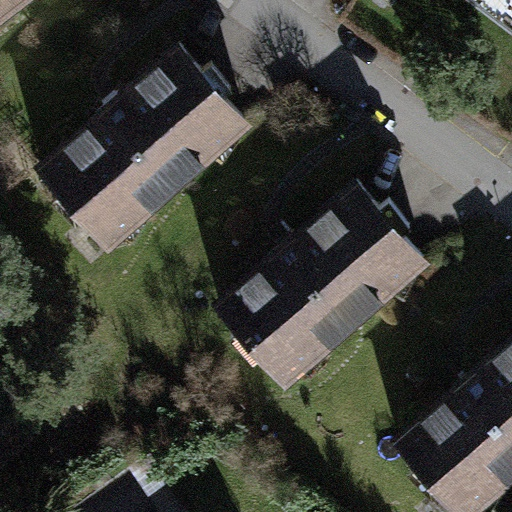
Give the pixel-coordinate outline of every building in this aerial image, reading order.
[(0,0),(0,12),(17,0),(0,0)] [(118,247),(270,118),(195,29),(42,157),(118,247)] [(307,373),(447,253),(375,169),(235,288),(307,373)] [(480,511),(483,511),(511,487),(511,344),(411,431),(480,511)] [(0,373),(0,450),(37,424),(0,373)]
